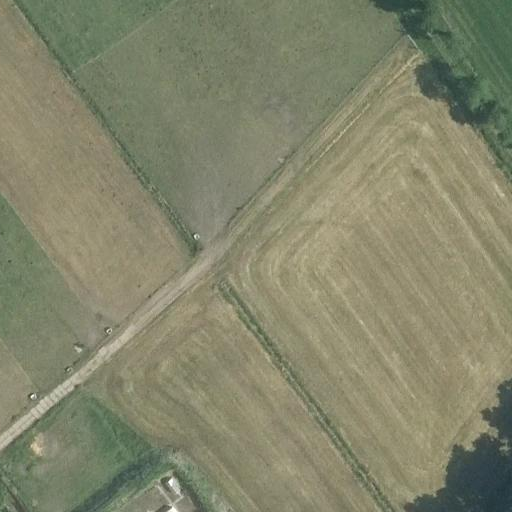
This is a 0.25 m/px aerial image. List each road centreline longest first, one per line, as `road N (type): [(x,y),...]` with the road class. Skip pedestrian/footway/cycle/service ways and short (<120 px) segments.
road 1 (track): [(0,446),(208,264),(427,27)]
road 2 (track): [(511,149),(407,0)]
